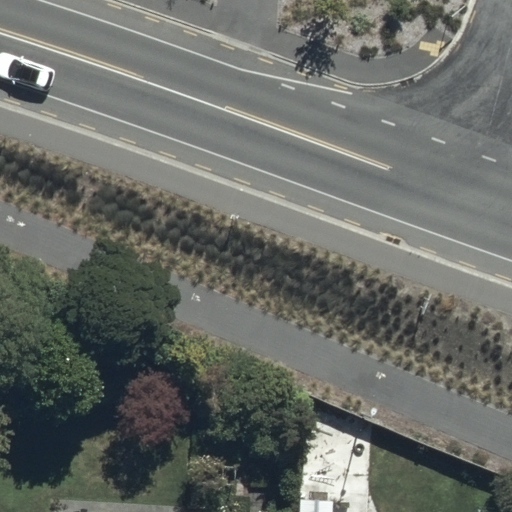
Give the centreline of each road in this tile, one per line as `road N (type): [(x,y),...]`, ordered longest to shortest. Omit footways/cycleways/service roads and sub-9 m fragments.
road 1 (secondary): [(464,196),(0,33)]
road 2 (residential): [(464,196),(511,43)]
